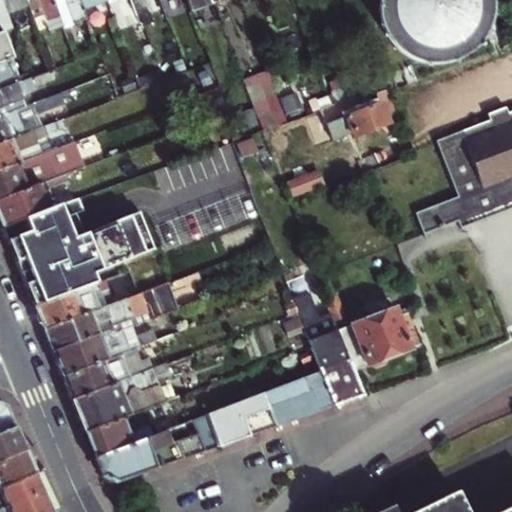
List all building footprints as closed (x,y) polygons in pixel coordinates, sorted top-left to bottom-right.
[(12,27),(3,2),(1,0),(0,0),(0,21),(1,21),(5,30),(12,27)] [(55,0),(65,26),(90,17),(86,8),(83,0),(55,0)] [(216,0),(191,0),(195,9),(217,0),(216,0)] [(479,18),(480,13),(480,7),(480,2),(479,0),(373,0),(373,1),(373,6),(373,12),(374,17),(375,22),(376,27),(379,32),(381,36),(385,41),(388,44),(392,48),(396,51),(401,54),(406,56),(410,58),(415,59),(421,60),(426,61),(431,61),(437,59),(442,58),(447,57),(452,54),(456,52),(460,48),(464,45),(468,41),(471,37),(474,32),(476,28),(478,23),(479,18)] [(15,83),(6,59),(15,55),(5,30),(0,31),(0,88),(7,86),(15,83)] [(15,83),(25,79),(15,55),(6,59),(15,83)] [(270,67),(247,76),(268,130),(290,121),(270,67)] [(340,101),(363,92),(359,83),(337,92),(340,101)] [(381,91),(379,85),(363,92),(340,101),(338,102),(324,107),(326,112),(310,118),(317,137),(334,131),(336,137),(356,130),(358,136),(401,119),(389,88),(381,91)] [(0,101),(6,99),(3,93),(9,91),(7,86),(0,88),(0,101)] [(66,102),(63,92),(0,115),(0,143),(44,126),(39,112),(66,102)] [(511,108),(511,109),(509,105),(491,112),(492,116),(439,136),(460,194),(416,210),(424,231),(459,218),(461,224),(511,205),(511,108)] [(0,170),(21,162),(17,152),(53,139),(48,125),(44,126),(0,143),(0,170)] [(86,166),(76,142),(21,162),(0,170),(0,199),(37,185),(43,183),(86,166)] [(321,172),(291,184),(296,197),(326,184),(321,172)] [(43,183),(37,185),(46,209),(52,206),(43,183)] [(46,209),(37,185),(0,199),(0,216),(3,224),(23,217),(46,209)] [(28,230),(8,238),(24,277),(35,305),(96,283),(93,274),(157,251),(143,213),(84,235),(77,214),(87,210),(81,195),(52,206),(46,209),(23,217),(28,230)] [(23,217),(3,224),(8,238),(28,230),(23,217)] [(335,272),(322,276),(332,304),(337,320),(350,316),(335,272)] [(40,319),(45,331),(113,306),(111,300),(98,304),(94,295),(108,290),(105,283),(98,286),(98,284),(97,284),(96,283),(35,305),(40,319)] [(113,306),(45,331),(49,341),(54,352),(101,335),(110,331),(111,336),(151,321),(170,315),(177,312),(168,286),(142,295),(113,306)] [(221,286),(189,298),(192,306),(224,295),(221,286)] [(98,304),(111,300),(108,290),(94,295),(98,304)] [(322,375),(335,409),(349,404),(364,399),(354,370),(350,359),(340,328),(337,320),(332,304),(319,308),(313,293),(295,299),(301,317),(306,331),(313,349),(322,375)] [(402,316),(399,309),(340,328),(350,359),(354,370),(374,364),(376,369),(394,363),(393,358),(403,354),(422,348),(410,314),(402,316)] [(110,331),(101,335),(110,360),(123,355),(133,351),(153,344),(159,342),(151,321),(111,336),(110,331)] [(101,335),(54,352),(59,367),(64,378),(110,360),(101,335)] [(110,360),(64,378),(69,391),(74,402),(157,371),(170,366),(166,357),(159,359),(153,344),(133,351),(123,355),(110,360)] [(80,419),(86,432),(145,410),(180,398),(170,366),(157,371),(74,402),(80,419)] [(210,415),(221,447),(295,422),(335,409),(322,375),(210,415)] [(0,429),(15,423),(9,409),(6,405),(0,401),(0,429)] [(91,446),(95,457),(154,436),(145,410),(86,432),(91,446)] [(103,476),(117,482),(161,467),(221,447),(210,415),(154,436),(95,457),(103,476)] [(0,457),(26,447),(20,435),(15,423),(0,429),(0,457)] [(30,458),(26,447),(0,457),(0,486),(36,470),(30,458)] [(45,492),(36,470),(0,486),(0,511),(53,511),(50,505),(45,492)] [(511,511),(511,507),(501,511),(468,511),(459,493),(419,511),(395,511),(393,507),(382,511),(511,511)]
